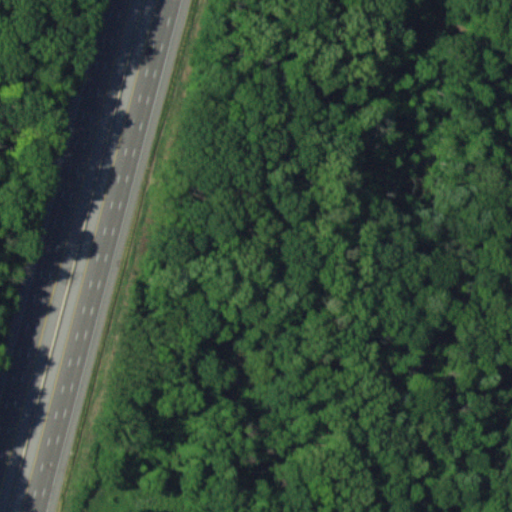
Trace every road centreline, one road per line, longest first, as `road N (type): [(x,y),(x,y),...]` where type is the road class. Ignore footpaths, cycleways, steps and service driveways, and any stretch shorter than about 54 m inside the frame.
road 1 (motorway): [(35,511),(173,0)]
road 2 (motorway): [(118,0),(0,443)]
